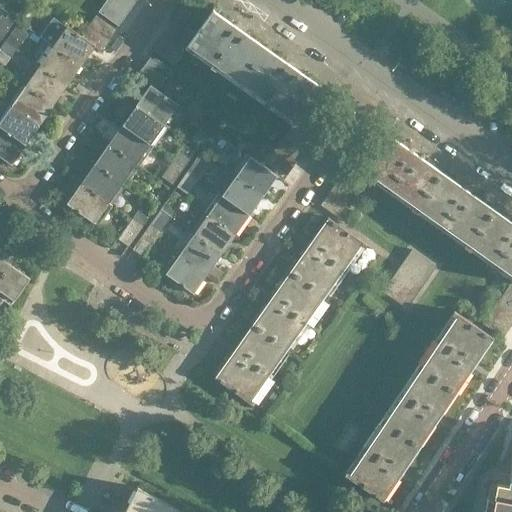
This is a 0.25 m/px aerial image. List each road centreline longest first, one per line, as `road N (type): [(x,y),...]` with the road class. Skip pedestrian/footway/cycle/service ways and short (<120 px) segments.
road 1 (residential): [(383,85),(202,334),(19,198)]
road 2 (residential): [(19,198),(157,0)]
road 3 (residential): [(511,377),(421,511)]
road 4 (tertiary): [(511,176),(383,85)]
road 5 (tertiary): [(383,85),(262,0)]
